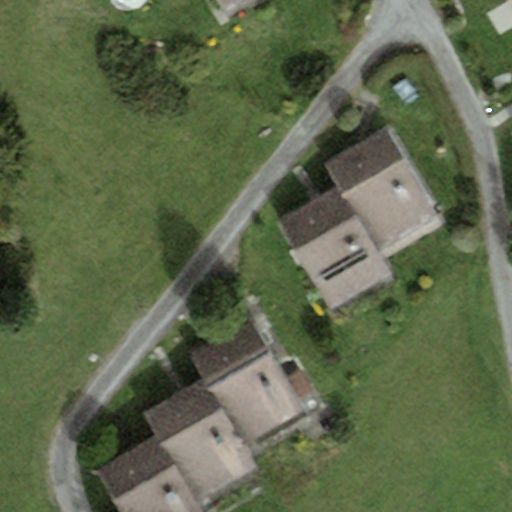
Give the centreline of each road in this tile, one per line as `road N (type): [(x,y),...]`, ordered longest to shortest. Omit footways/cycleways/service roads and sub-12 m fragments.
road 1 (residential): [(411,6),(81,419),(66,452),(76,511)]
road 2 (residential): [(511,337),(476,123),(439,56)]
